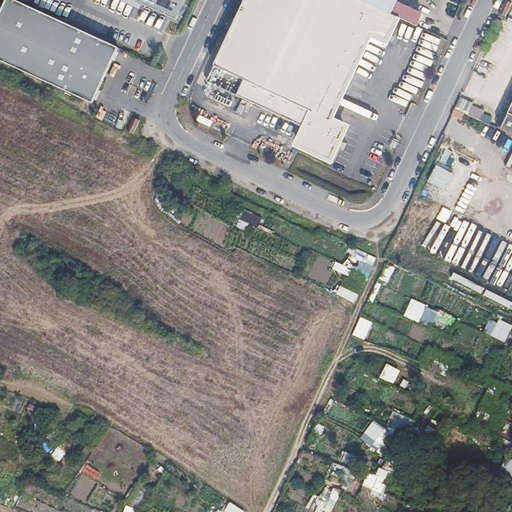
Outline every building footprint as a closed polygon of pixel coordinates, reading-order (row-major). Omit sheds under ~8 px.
[(119,47),(17,0),(6,0),(0,14),(0,61),(92,104),(119,47)] [(358,0),(245,0),(206,82),(305,130),(298,146),(329,161),(344,129),(329,122),(370,35),(386,43),(397,19),(358,0)] [(397,0),(358,0),(397,19),(416,28),(422,16),(396,4),(397,0)] [(505,0),(499,14),(504,16),(510,2),(505,0)] [(469,105),(465,114),(486,124),(491,114),(469,105)] [(128,132),(132,134),(139,121),(134,118),(128,132)] [(438,162),(443,164),(450,151),(444,148),(438,162)] [(433,162),(424,181),(444,190),(452,172),(433,162)] [(244,211),(240,226),(259,231),(263,215),(244,211)] [(336,270),(346,274),(349,266),(338,263),(336,270)] [(338,294),(356,303),(360,295),(342,286),(338,294)] [(410,298),(402,316),(411,320),(419,302),(410,298)] [(425,323),(430,310),(423,307),(417,320),(425,323)] [(503,342),(511,326),(489,315),(481,331),(503,342)] [(350,334),(363,340),(371,322),(358,317),(350,334)] [(511,330),(506,342),(511,344),(511,347),(506,344),(503,350),(507,352),(505,355),(511,358),(511,330)] [(385,363),(378,377),(391,384),(398,370),(385,363)] [(386,424),(405,434),(412,420),(392,410),(386,424)] [(359,438),(378,452),(390,434),(371,421),(359,438)] [(53,457),(63,461),(67,451),(57,447),(53,457)] [(346,453),(344,459),(353,463),(355,456),(346,453)] [(495,473),(511,481),(511,462),(503,457),(495,473)] [(389,459),(385,469),(393,473),(398,462),(389,459)] [(362,468),(390,481),(393,474),(364,462),(362,468)] [(321,497),(314,494),(308,508),(317,511),(333,511),(342,491),(326,484),(321,497)]
